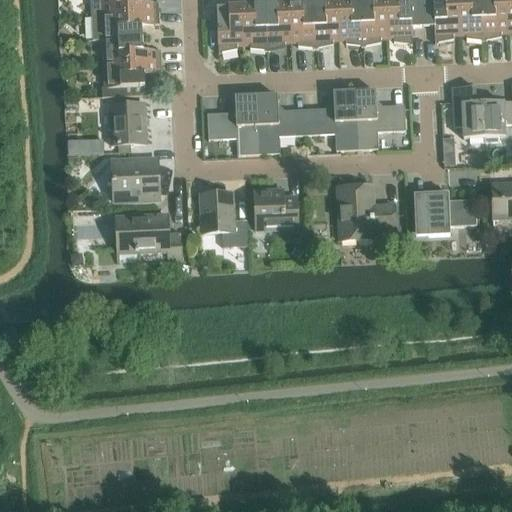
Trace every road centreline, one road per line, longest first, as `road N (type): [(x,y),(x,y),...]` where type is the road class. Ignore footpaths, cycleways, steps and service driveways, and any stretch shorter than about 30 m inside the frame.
road 1 (residential): [(425,77),(426,164),(186,174),(185,103),(193,87)]
road 2 (residential): [(193,87),(425,77)]
